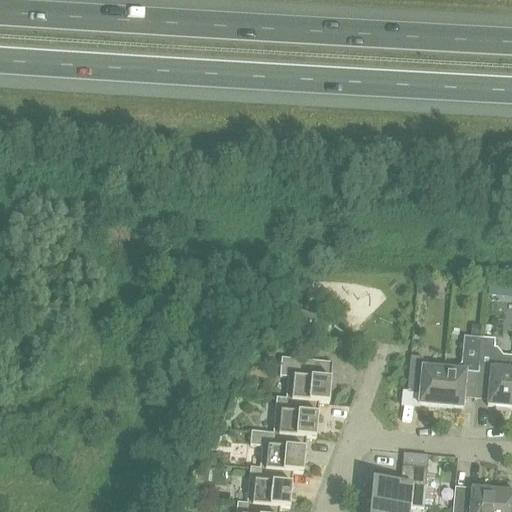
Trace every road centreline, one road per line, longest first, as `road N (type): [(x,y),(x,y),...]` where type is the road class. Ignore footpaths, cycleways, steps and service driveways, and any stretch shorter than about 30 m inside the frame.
road 1 (motorway): [(511,46),(0,14)]
road 2 (motorway): [(0,62),(511,92)]
road 3 (residential): [(511,454),(353,439)]
